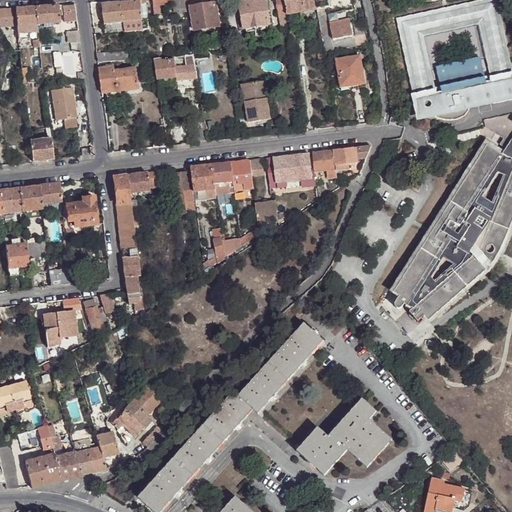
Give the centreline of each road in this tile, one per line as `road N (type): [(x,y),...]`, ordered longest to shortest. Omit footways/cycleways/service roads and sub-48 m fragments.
road 1 (residential): [(382,133),(309,280),(186,405),(156,450),(131,470),(48,499)]
road 2 (residential): [(103,166),(382,133)]
road 3 (residential): [(103,166),(118,285),(0,298)]
road 4 (residential): [(175,511),(251,437),(315,478),(358,486)]
road 5 (residential): [(358,486),(415,449),(412,431),(335,341)]
road 6 (residential): [(83,0),(103,166)]
road 7 (residential): [(366,0),(387,112),(382,133)]
